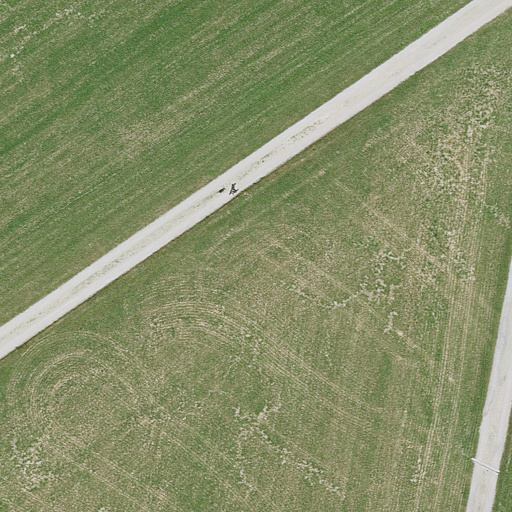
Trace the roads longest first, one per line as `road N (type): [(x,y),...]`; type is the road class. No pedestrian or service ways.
road 1 (track): [(494,0),(0,338)]
road 2 (track): [(511,336),(478,511)]
